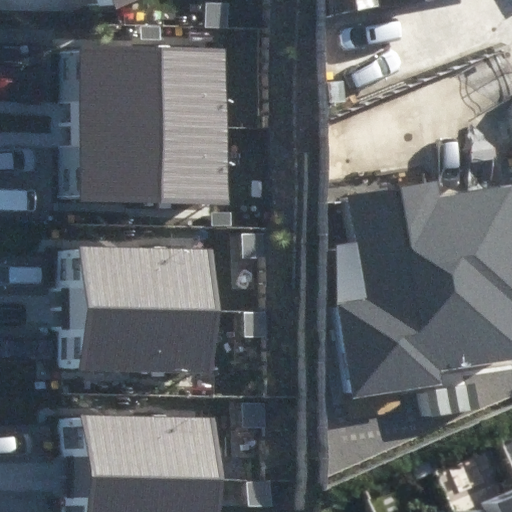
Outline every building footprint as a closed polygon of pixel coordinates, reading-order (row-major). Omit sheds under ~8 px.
[(222,41),(56,37),(53,190),(219,194),(222,41)] [(429,173),(339,186),(355,292),(325,296),(339,386),(432,372),(431,362),(511,349),(511,230),(504,178),(432,189),(429,173)] [(205,242),(58,239),(55,360),(202,363),(205,242)] [(210,511),(212,410),(62,408),(61,511),(210,511)] [(511,511),(511,473),(464,493),(472,511),(470,511),(447,511),(445,507),(433,511),(511,511)]
